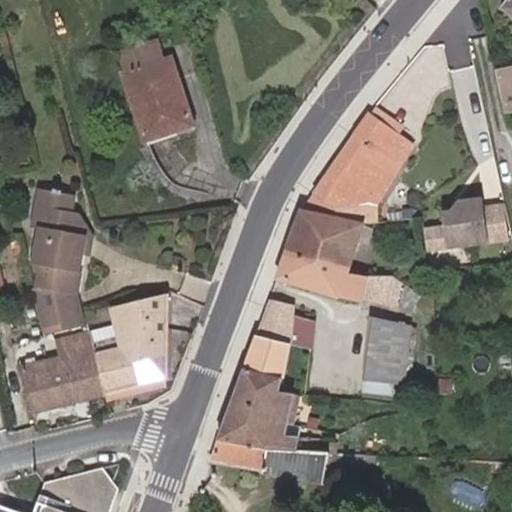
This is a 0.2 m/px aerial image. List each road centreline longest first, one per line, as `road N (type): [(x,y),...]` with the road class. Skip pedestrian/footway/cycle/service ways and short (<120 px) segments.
road 1 (primary): [(415,0),(325,109),(273,191),(183,431)]
road 2 (residential): [(0,462),(150,426),(183,431)]
